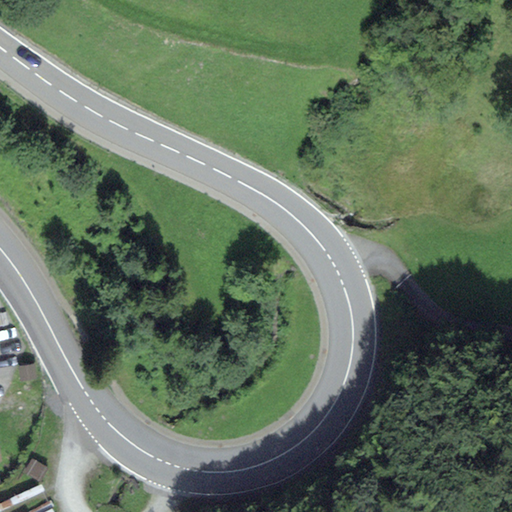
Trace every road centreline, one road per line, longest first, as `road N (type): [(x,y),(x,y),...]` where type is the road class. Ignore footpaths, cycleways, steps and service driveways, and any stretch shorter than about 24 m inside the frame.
road 1 (primary): [(0,251),(100,414),(136,448),(183,468),(256,467),(309,439),(345,383),(354,332),(333,263),(283,208),(84,106),(0,46)]
road 2 (track): [(511,336),(450,324),(380,260),(363,254),(333,263)]
